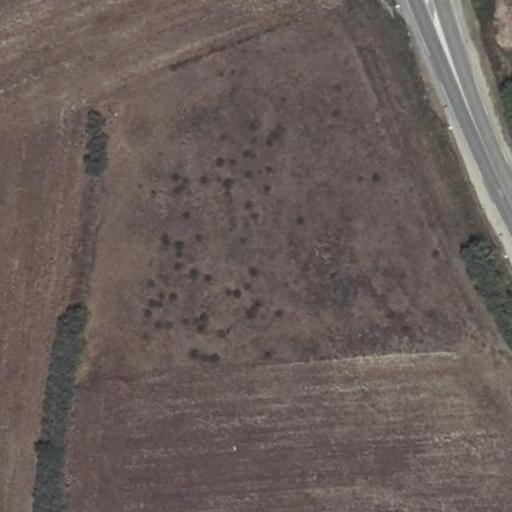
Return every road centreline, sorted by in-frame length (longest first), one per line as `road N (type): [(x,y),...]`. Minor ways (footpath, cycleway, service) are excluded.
road 1 (tertiary): [(419,0),(471,119)]
road 2 (tertiary): [(471,119),(446,0)]
